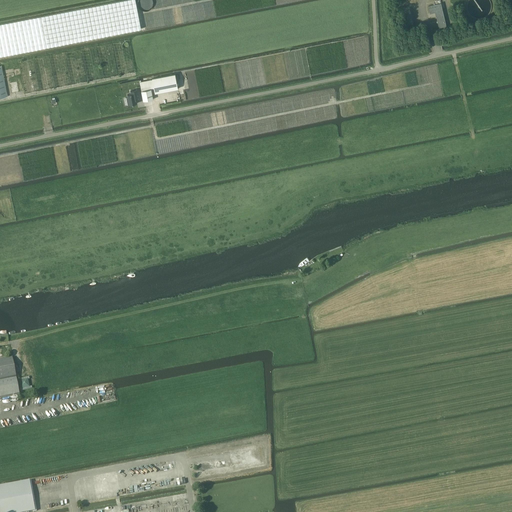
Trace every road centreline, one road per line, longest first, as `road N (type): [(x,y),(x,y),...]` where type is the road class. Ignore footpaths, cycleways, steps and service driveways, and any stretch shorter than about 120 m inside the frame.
road 1 (unclassified): [(0,147),(377,70)]
road 2 (unclassified): [(377,70),(511,40)]
